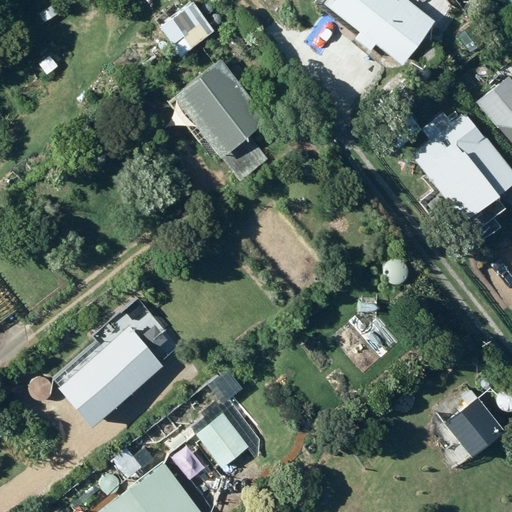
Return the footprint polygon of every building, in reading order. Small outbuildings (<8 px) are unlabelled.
[(334,0),(328,9),(400,66),(438,19),(418,3),(415,7),(406,0),(400,0),(398,3),(394,0),(334,0)] [(213,29),(191,1),(158,27),(180,55),(213,29)] [(174,99),(238,181),(268,158),(248,133),(265,121),(220,63),(174,99)] [(511,183),(511,174),(483,136),(480,139),(462,115),(450,124),(442,114),(430,123),(437,133),(413,152),(433,178),(458,158),(490,200),(511,183)] [(511,114),(496,127),(511,146),(511,114)] [(399,341),(364,305),(329,339),(364,375),(399,341)] [(129,328),(55,389),(88,428),(161,366),(129,328)] [(444,424),(470,459),(504,434),(477,398),(444,424)] [(194,434),(221,470),(258,441),(231,406),(194,434)] [(197,511),(163,465),(100,511),(197,511)]
